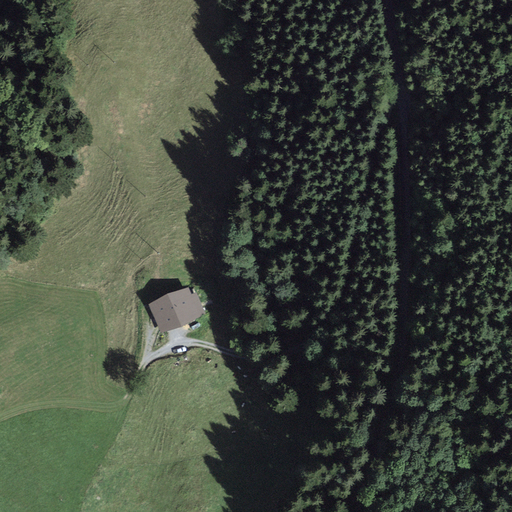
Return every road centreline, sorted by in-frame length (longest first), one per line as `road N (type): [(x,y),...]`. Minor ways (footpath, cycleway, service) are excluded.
road 1 (track): [(0,417),(42,404),(116,405),(150,358),(179,343),(238,355),(279,353),(316,333),(337,307),(352,263),(398,72)]
road 2 (unclassified): [(384,0),(399,78),(401,263),(386,404),(356,511)]
